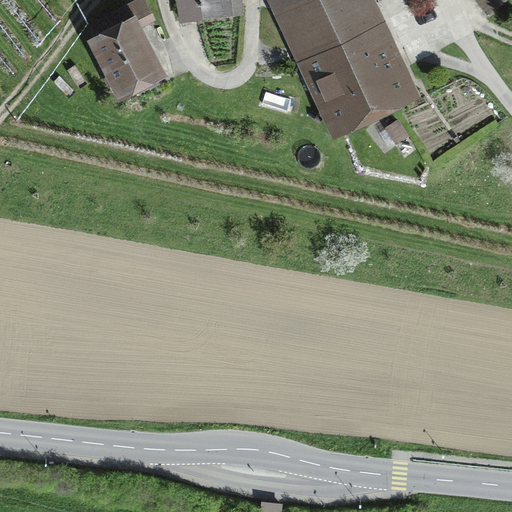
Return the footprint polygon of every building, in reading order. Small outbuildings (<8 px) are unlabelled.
[(138,25),(136,20),(150,13),(142,0),(139,0),(90,26),(121,89),(155,71),(133,28),(138,25)] [(178,0),(181,20),(242,12),(240,0),(178,0)] [(287,0),(343,118),(399,92),(355,0),(287,0)] [(501,0),(478,0),(488,11),(501,0)] [(281,511),(282,502),(262,500),(260,511),(281,511)]
